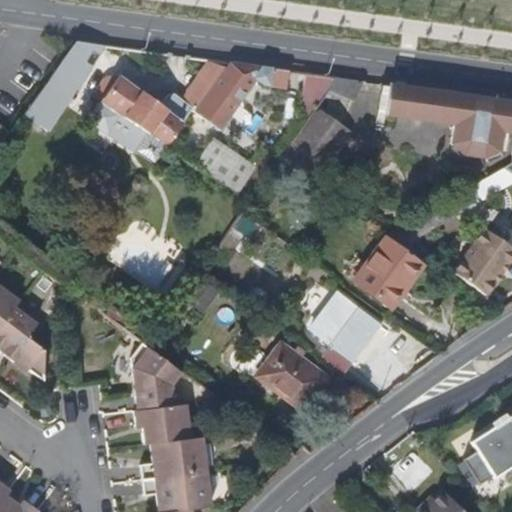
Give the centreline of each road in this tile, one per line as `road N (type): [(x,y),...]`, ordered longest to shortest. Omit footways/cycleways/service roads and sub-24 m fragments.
road 1 (residential): [(21,10),(511,80)]
road 2 (tertiary): [(276,511),(511,334)]
road 3 (residential): [(92,511),(86,478),(0,416)]
